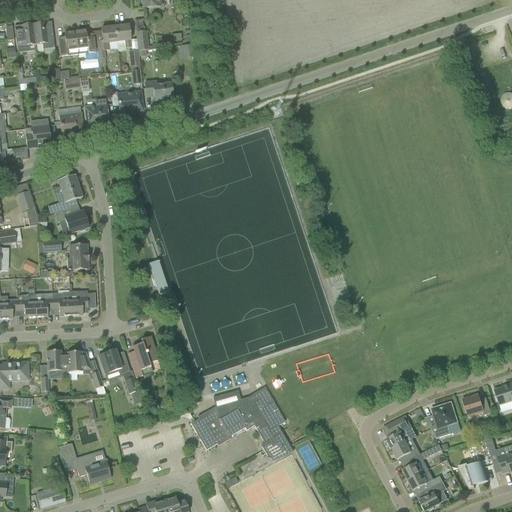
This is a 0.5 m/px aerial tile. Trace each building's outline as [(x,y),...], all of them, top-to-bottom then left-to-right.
[(141,0),(142,9),(152,8),(160,7),(159,0),(141,0)] [(137,51),(138,52),(145,52),(148,51),(146,32),(144,32),(144,27),(142,27),(141,20),(134,21),(135,33),(137,51)] [(43,51),(54,49),(52,37),(46,38),(44,24),(32,26),(35,46),(42,45),(43,51)] [(17,48),(35,46),(32,26),(14,28),(17,48)] [(125,52),(125,49),(131,49),(129,36),(128,26),(114,28),(116,44),(117,53),(125,52)] [(116,44),(114,28),(100,30),(102,42),(96,43),(99,67),(105,67),(104,60),(105,60),(104,52),(110,51),(109,44),(116,44)] [(74,33),(77,56),(85,55),(95,54),(93,36),(86,36),(85,32),(74,33)] [(70,57),(77,56),(74,33),(63,35),(64,39),(57,40),(59,58),(70,57)] [(183,47),(178,47),(179,58),(184,58),(184,59),(192,58),(191,46),(183,47)] [(6,50),(7,60),(16,58),(14,49),(6,50)] [(129,52),(131,68),(131,72),(140,71),(139,67),(138,58),(138,52),(137,51),(129,52)] [(50,71),(51,81),(60,80),(59,70),(50,71)] [(141,85),(140,71),(131,72),(132,86),(141,85)] [(81,79),(78,79),(79,87),(88,86),(87,78),(81,79)] [(79,87),(78,79),(64,80),(65,89),(79,87)] [(162,82),(152,83),(145,84),(145,89),(146,99),(154,98),(154,103),(173,101),(172,90),(171,84),(162,85),(162,82)] [(11,97),(19,96),(18,88),(11,89),(11,97)] [(117,96),(118,102),(119,112),(128,111),(129,113),(143,112),(141,93),(117,96)] [(94,107),(84,108),(85,119),(86,129),(93,128),(93,126),(108,124),(107,115),(105,105),(105,100),(94,102),(94,107)] [(82,133),(81,123),(80,114),(65,116),(65,118),(59,119),(61,137),(69,136),(71,134),(82,133)] [(24,130),(26,149),(26,150),(36,148),(36,146),(50,144),(48,135),(47,127),(24,130)] [(19,150),(21,161),(28,161),(26,150),(26,149),(19,150)] [(49,216),(54,215),(54,214),(68,210),(74,208),(77,207),(75,201),(82,199),(74,176),(57,182),(64,202),(47,208),(49,216)] [(22,214),(25,213),(29,228),(37,227),(37,220),(37,219),(34,209),(33,209),(31,202),(28,193),(16,197),(19,206),(22,214)] [(83,212),(76,215),(74,208),(68,210),(54,214),(54,215),(57,224),(64,221),(69,236),(79,232),(80,233),(85,231),(84,230),(88,229),(83,212)] [(46,219),(37,219),(37,220),(37,227),(37,228),(47,228),(46,219)] [(0,245),(16,243),(14,232),(0,234),(0,245)] [(43,254),(61,253),(60,241),(42,242),(43,254)] [(69,259),(66,259),(67,271),(73,270),(73,271),(78,271),(88,271),(87,262),(88,262),(88,254),(87,254),(87,246),(77,246),(69,247),(69,259)] [(148,264),(158,296),(169,292),(159,261),(148,264)] [(35,266),(27,262),(24,269),(32,273),(35,266)] [(94,295),(87,295),(87,292),(69,293),(69,294),(70,302),(70,317),(82,317),(82,310),(95,309),(94,295)] [(70,317),(70,302),(69,294),(52,295),(52,311),(58,311),(59,318),(70,317)] [(47,311),(52,311),(52,295),(34,296),(35,296),(35,304),(35,319),(47,318),(47,311)] [(17,300),(17,313),(23,313),(24,320),(35,319),(35,304),(35,296),(34,296),(27,297),(27,296),(17,297),(17,300)] [(339,302),(337,303),(340,311),(342,310),(350,307),(347,299),(339,302)] [(7,305),(0,305),(0,316),(0,321),(12,320),(11,313),(17,313),(17,300),(11,301),(7,301),(7,305)] [(143,377),(142,371),(150,369),(149,365),(157,362),(153,347),(150,338),(144,340),(141,345),(132,348),(133,352),(127,355),(135,379),(143,377)] [(46,353),(46,363),(47,373),(61,373),(61,371),(67,371),(66,356),(60,357),(60,352),(46,353)] [(129,373),(129,372),(126,362),(119,365),(116,355),(115,356),(112,354),(111,352),(98,357),(101,366),(100,366),(103,376),(117,371),(121,375),(129,373)] [(66,354),(66,356),(67,371),(67,374),(91,373),(86,356),(81,357),(81,353),(66,354)] [(0,390),(8,390),(8,383),(28,382),(27,373),(27,363),(1,365),(1,367),(0,366),(0,390)] [(90,375),(92,381),(95,390),(102,388),(103,387),(98,372),(90,375)] [(48,379),(40,380),(41,394),(46,393),(48,393),(48,379)] [(133,379),(123,382),(128,395),(138,392),(133,379)] [(511,384),(506,386),(507,388),(494,392),(499,408),(511,403),(511,384)] [(229,438),(244,429),(262,418),(262,417),(269,413),(278,427),(284,423),(264,389),(258,392),(246,399),(214,408),(202,415),(201,415),(196,418),(197,420),(194,422),(190,424),(191,426),(205,451),(216,445),(217,447),(230,440),(229,438)] [(462,401),(465,410),(468,418),(482,413),(483,416),(490,414),(485,400),(479,401),(478,398),(471,400),(470,398),(462,401)] [(0,429),(3,430),(3,429),(9,430),(10,421),(8,419),(4,419),(5,409),(10,409),(11,402),(8,401),(0,400),(0,429)] [(89,422),(96,420),(92,404),(91,401),(85,402),(86,405),(89,422)] [(456,423),(453,414),(450,404),(431,410),(436,426),(430,429),(436,440),(450,435),(447,426),(456,423)] [(54,412),(51,406),(46,408),(49,415),(54,412)] [(262,418),(244,429),(245,431),(246,431),(248,430),(253,427),(263,443),(262,444),(261,448),(266,457),(266,459),(270,460),(272,463),(292,453),(289,447),(288,445),(278,427),(269,413),(262,417),(262,418)] [(406,432),(409,430),(405,421),(396,425),(394,423),(386,427),(391,437),(386,440),(392,450),(411,440),(406,432)] [(5,453),(11,453),(12,444),(6,443),(6,438),(2,438),(0,437),(0,468),(2,467),(4,467),(4,465),(7,462),(5,459),(5,453)] [(511,453),(505,456),(503,449),(495,451),(491,438),(485,440),(490,456),(493,465),(498,463),(502,474),(509,472),(510,474),(511,473),(511,453)] [(417,450),(416,450),(411,440),(392,450),(397,461),(406,456),(409,461),(420,455),(417,450)] [(69,446),(68,445),(57,449),(62,464),(76,460),(71,445),(69,446)] [(463,451),(467,463),(473,461),(470,449),(463,451)] [(408,481),(421,475),(416,465),(432,457),(429,451),(420,455),(409,461),(412,466),(402,471),(408,481)] [(93,457),(74,463),(78,478),(86,476),(89,485),(98,483),(97,482),(100,481),(101,482),(110,479),(107,469),(109,469),(106,460),(95,463),(93,457)] [(488,482),(485,473),(481,463),(467,468),(466,465),(457,468),(469,491),(474,489),(473,487),(488,482)] [(58,474),(56,468),(47,470),(49,477),(58,474)] [(0,498),(5,498),(6,485),(13,485),(13,476),(0,475),(0,498)] [(443,483),(440,478),(427,485),(421,475),(408,481),(413,492),(418,489),(421,494),(443,483)] [(234,479),(224,484),(226,488),(227,490),(237,484),(237,483),(234,479)] [(421,494),(424,499),(418,502),(423,511),(425,511),(428,511),(429,511),(434,509),(433,508),(447,501),(442,491),(445,489),(443,483),(421,494)] [(35,494),(37,500),(40,510),(64,502),(59,487),(35,494)] [(175,498),(164,501),(167,511),(187,511),(184,500),(176,503),(175,498)] [(155,504),(146,507),(148,511),(167,511),(164,501),(155,504)]
